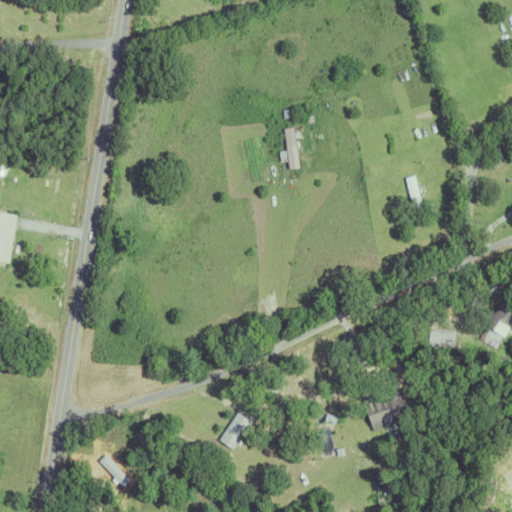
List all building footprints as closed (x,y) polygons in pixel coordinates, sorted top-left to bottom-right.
[(286,165),(285,158),(277,159),(276,148),(284,147),(281,125),(290,124),(295,164),(286,165)] [(289,169),(300,168),(296,127),(285,129),(289,169)] [(412,219),(410,209),(403,211),(401,200),(408,198),(402,174),(411,172),(422,216),(412,219)] [(0,257),(0,209),(13,212),(6,259),(0,257)] [(511,322),(511,327),(509,332),(503,329),(492,346),(476,336),(484,323),(480,320),(488,307),(492,309),(501,295),(511,301),(511,315),(509,320),(511,322)] [(425,342),(427,324),(452,327),(450,345),(425,342)] [(384,395),(396,391),(403,410),(391,414),(384,395)] [(215,436),(234,408),(248,418),(230,446),(215,436)] [(322,418),(323,411),(334,414),(332,421),(322,418)] [(307,438),(315,437),(315,444),(308,445),(307,438)] [(333,446),(340,445),(341,452),(333,453),(333,446)]
